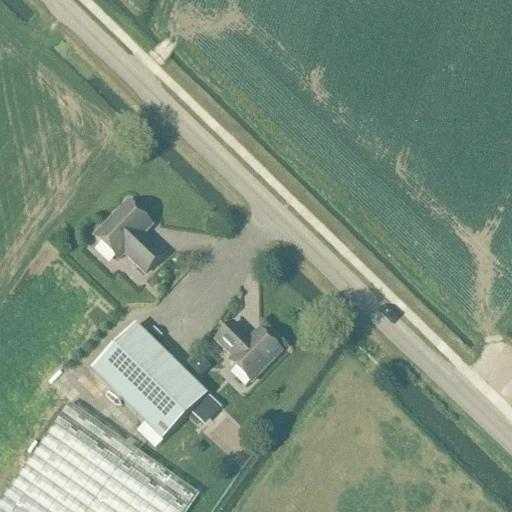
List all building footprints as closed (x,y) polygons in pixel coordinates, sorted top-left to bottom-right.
[(142,241),(153,230),(130,207),(97,241),(121,264),(123,261),(126,258),(131,263),(147,278),(165,259),(150,245),(148,247),(142,241)] [(235,327),(218,344),(236,361),(232,365),(253,386),(283,355),(262,334),(250,346),(246,342),(248,340),(235,327)] [(165,445),(189,421),(197,428),(201,424),(206,428),(222,411),(181,371),(138,329),(94,375),(163,443),(165,445)] [(136,453),(70,407),(0,506),(0,511),(186,511),(197,496),(136,453)] [(163,443),(145,426),(138,434),(147,443),(155,451),(163,443)]
